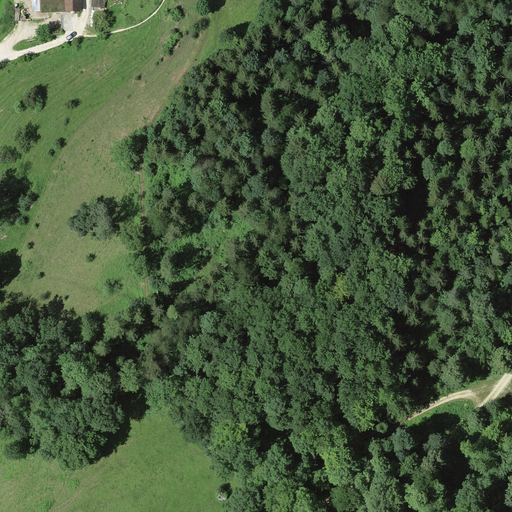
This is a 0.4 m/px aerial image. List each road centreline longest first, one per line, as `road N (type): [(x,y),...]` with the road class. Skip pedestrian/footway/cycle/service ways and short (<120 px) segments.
road 1 (track): [(499,389),(447,399),(360,441),(311,454),(270,444),(186,401),(174,386),(155,325),(143,144),(207,38),(206,0)]
road 2 (track): [(499,389),(440,443),(313,511)]
